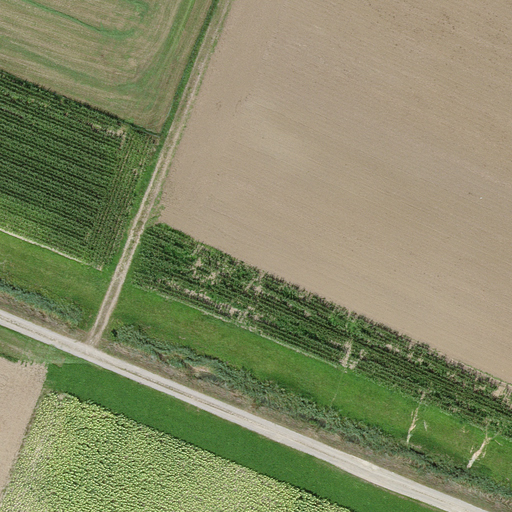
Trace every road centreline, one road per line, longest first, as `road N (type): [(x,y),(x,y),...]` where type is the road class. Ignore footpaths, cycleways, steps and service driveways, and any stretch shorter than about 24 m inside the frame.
road 1 (track): [(473,511),(0,316)]
road 2 (track): [(225,0),(92,354)]
